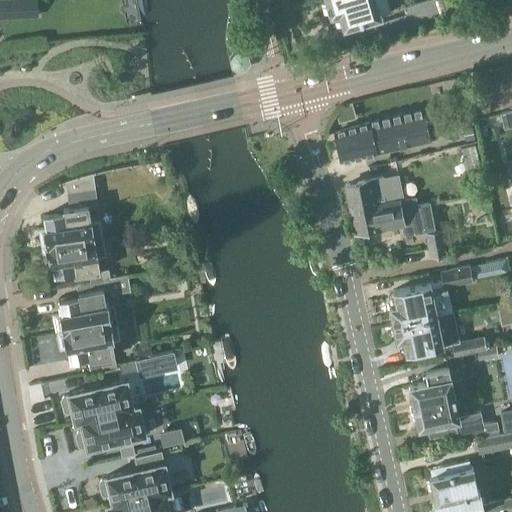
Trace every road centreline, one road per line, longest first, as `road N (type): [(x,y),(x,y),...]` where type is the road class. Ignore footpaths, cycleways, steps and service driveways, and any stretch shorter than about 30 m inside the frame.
road 1 (unclassified): [(395,511),(347,281),(288,93)]
road 2 (unclassified): [(26,161),(58,146),(288,93)]
road 3 (unclassified): [(288,93),(511,35)]
road 4 (unclassified): [(32,511),(1,354)]
